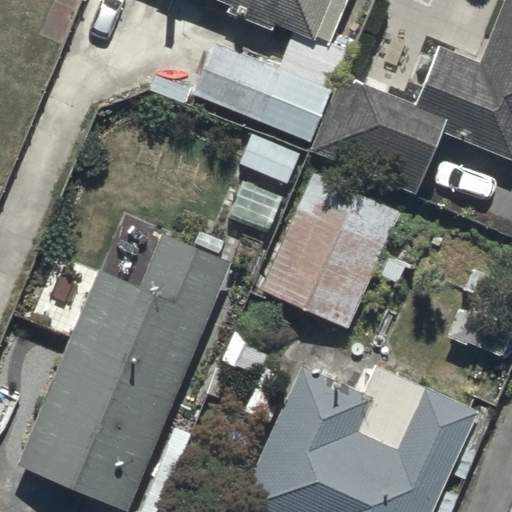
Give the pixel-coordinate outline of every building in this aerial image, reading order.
[(240,0),(310,28),(321,0),(240,0)] [(307,143),(412,186),(438,122),(510,151),(511,147),(511,0),(495,0),(475,52),(434,35),(411,93),(340,64),(307,143)] [(211,35),(191,87),(308,133),(329,81),(211,35)] [(237,157),(284,177),(297,146),(250,126),(237,157)] [(258,283),(346,321),(397,203),(310,165),(258,283)] [(14,455),(126,500),(228,251),(158,223),(137,275),(95,258),(14,455)] [(511,276),(470,263),(462,290),(468,292),(463,309),(450,304),(441,333),(503,354),(511,327),(511,276)] [(425,511),(476,401),(422,376),(393,439),(355,421),(371,388),(297,354),(233,495),(271,511),(425,511)]
